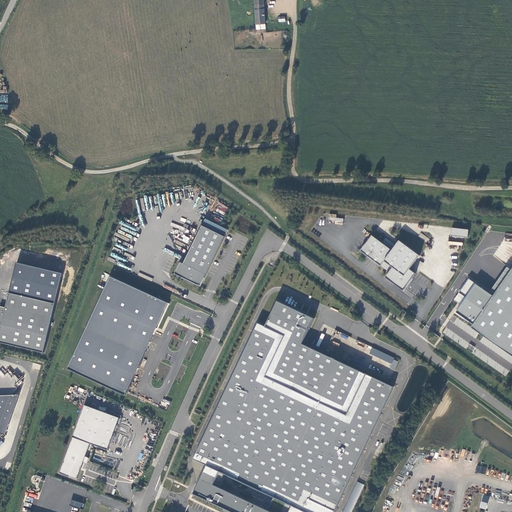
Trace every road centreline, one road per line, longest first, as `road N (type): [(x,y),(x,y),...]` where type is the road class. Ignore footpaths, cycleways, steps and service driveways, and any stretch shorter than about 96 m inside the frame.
road 1 (unclassified): [(143,511),(228,313),(260,253),(274,244),(511,415)]
road 2 (track): [(8,511),(116,169)]
road 3 (track): [(293,142),(301,178),(511,187)]
road 4 (track): [(171,153),(86,172),(0,123)]
road 5 (track): [(171,153),(258,205),(288,237)]
road 6 (track): [(295,0),(293,142)]
road 7 (track): [(293,142),(171,153)]
